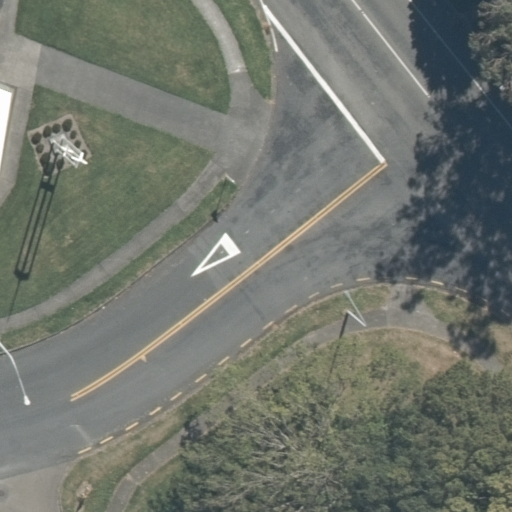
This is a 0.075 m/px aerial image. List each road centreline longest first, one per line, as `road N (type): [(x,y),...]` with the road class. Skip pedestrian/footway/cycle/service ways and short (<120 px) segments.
road 1 (residential): [(440,114),(139,356),(54,405),(0,422)]
road 2 (secondary): [(351,0),(440,114)]
